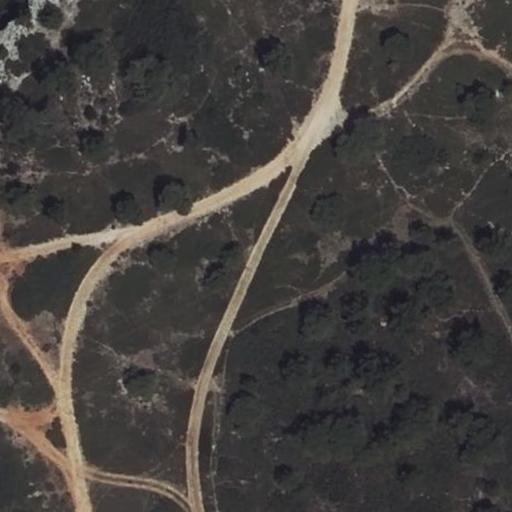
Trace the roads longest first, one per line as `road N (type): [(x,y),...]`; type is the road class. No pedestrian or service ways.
road 1 (track): [(346,0),(343,49),(311,130),(268,170),(204,209),(114,245),(80,297),(55,379),(78,511)]
road 2 (track): [(311,130),(243,269),(198,386),(196,511)]
road 3 (track): [(0,420),(122,485),(194,493)]
